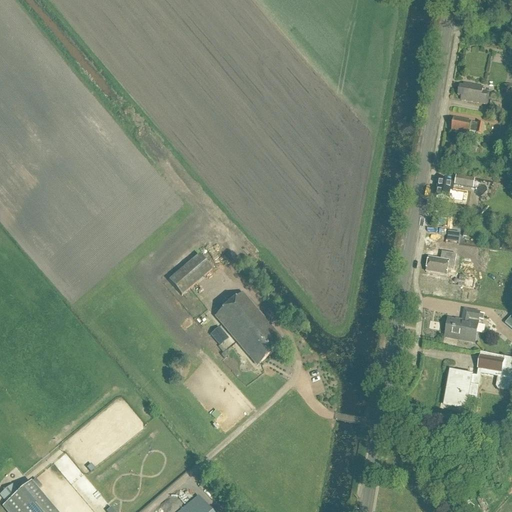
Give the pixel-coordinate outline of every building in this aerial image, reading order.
[(462,98),(461,102),(488,107),(490,95),(482,94),(483,89),(464,86),(463,89),(460,88),(458,97),(462,98)] [(490,103),(488,116),(505,118),(507,111),(502,110),(502,105),(490,103)] [(483,136),(485,126),(478,125),(477,125),(454,121),(451,134),(469,137),(470,133),(476,134),(476,135),(483,136)] [(454,187),(473,190),(475,181),(456,177),(454,187)] [(437,199),(449,201),(449,203),(466,206),(468,195),(455,193),(456,191),(452,190),(453,186),(439,183),(437,199)] [(170,279),(183,295),(211,271),(198,255),(170,279)] [(429,260),(427,273),(446,277),(447,271),(453,272),(456,257),(444,255),(442,263),(429,260)] [(468,277),(462,276),(460,287),(471,290),(472,283),(467,282),(468,277)] [(242,295),(214,318),(249,360),(256,368),(284,344),(242,295)] [(462,323),(456,322),(456,323),(448,322),(445,337),(458,339),(457,342),(475,345),(479,321),(483,322),(484,316),(480,315),(464,312),(462,323)] [(472,379),(472,380),(471,381),(470,386),(470,387),(461,385),(453,383),(451,394),(450,394),(448,396),(446,407),(461,410),(462,405),(467,406),(469,398),(477,399),(481,375),(497,378),(498,379),(496,389),(498,392),(511,394),(511,360),(481,354),(476,378),(474,378),(473,378),(472,379)] [(256,368),(249,360),(243,364),(250,373),(256,368)] [(511,428),(493,425),(491,434),(511,438),(511,431),(511,428)] [(12,485),(0,495),(0,496),(6,504),(19,493),(12,485)] [(3,508),(6,511),(53,511),(30,485),(3,508)]
